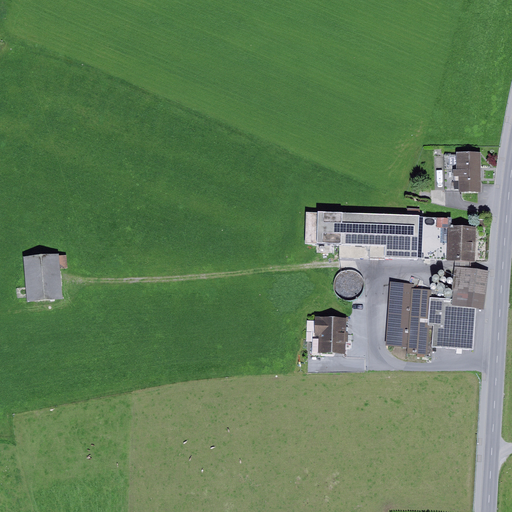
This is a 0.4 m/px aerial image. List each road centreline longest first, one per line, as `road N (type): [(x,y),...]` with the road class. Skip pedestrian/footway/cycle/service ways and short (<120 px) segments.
road 1 (track): [(374,270),(343,264),(83,283),(64,303),(0,312)]
road 2 (primary): [(511,169),(488,511)]
